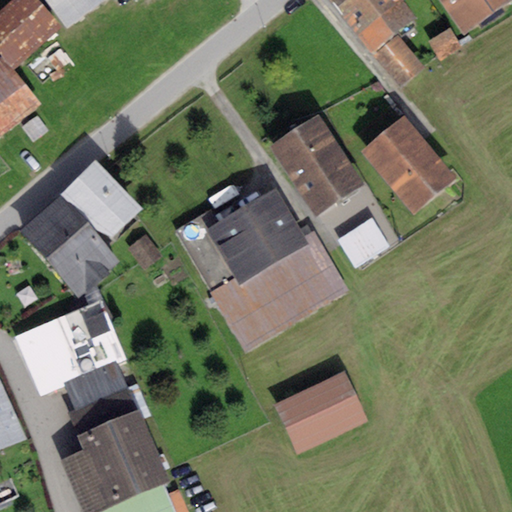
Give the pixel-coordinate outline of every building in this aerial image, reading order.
[(26,0),(20,0),(0,18),(0,70),(12,83),(61,37),(26,0)] [(36,0),(64,36),(110,0),(36,0)] [(399,0),(326,0),(399,86),(423,67),(398,37),(417,21),(399,0)] [(511,0),(429,0),(459,43),(511,7),(511,0)] [(0,141),(34,114),(0,71),(0,141)] [(316,125),(268,155),(313,225),(361,195),(316,125)] [(453,190),(400,127),(359,162),(412,225),(453,190)] [(92,172),(60,203),(105,249),(137,218),(92,172)] [(206,235),(200,224),(174,239),(241,359),(345,300),(310,238),(299,244),(273,197),(206,235)] [(56,206),(18,241),(77,305),(115,270),(56,206)] [(369,227),(336,247),(353,275),(386,255),(369,227)] [(146,243),(127,257),(144,278),(162,263),(146,243)] [(97,304),(64,321),(78,348),(111,330),(97,304)] [(115,371),(59,391),(79,444),(137,421),(115,371)] [(343,386),(273,416),(293,462),(363,431),(343,386)] [(0,395),(0,455),(21,447),(0,395)] [(79,462),(60,469),(77,511),(121,511),(166,494),(137,421),(79,444),(72,446),(79,462)]
